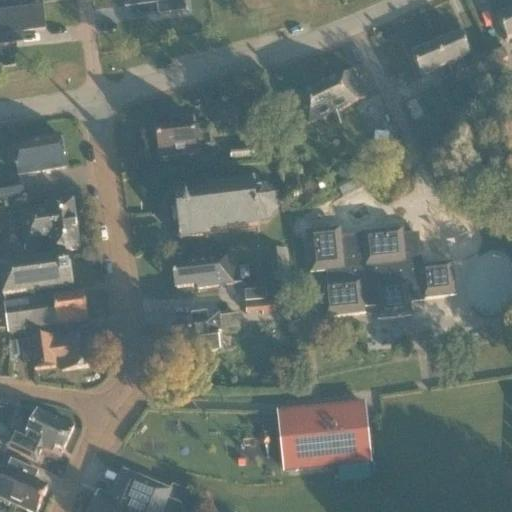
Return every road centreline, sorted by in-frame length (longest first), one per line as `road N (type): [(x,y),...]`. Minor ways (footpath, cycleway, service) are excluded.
road 1 (tertiary): [(93,102),(347,32),(422,0)]
road 2 (residential): [(103,412),(131,354),(93,102)]
